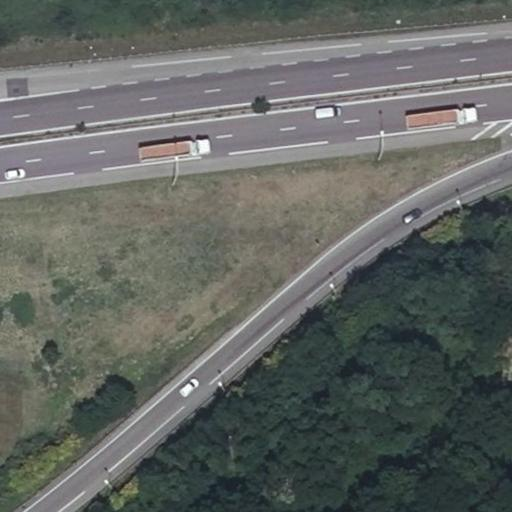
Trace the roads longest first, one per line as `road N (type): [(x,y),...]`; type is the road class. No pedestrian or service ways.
road 1 (trunk): [(44,511),(343,253),(409,207),(511,160)]
road 2 (trunk): [(0,165),(511,102)]
road 3 (trunk): [(511,54),(99,103)]
road 4 (track): [(472,355),(291,511)]
